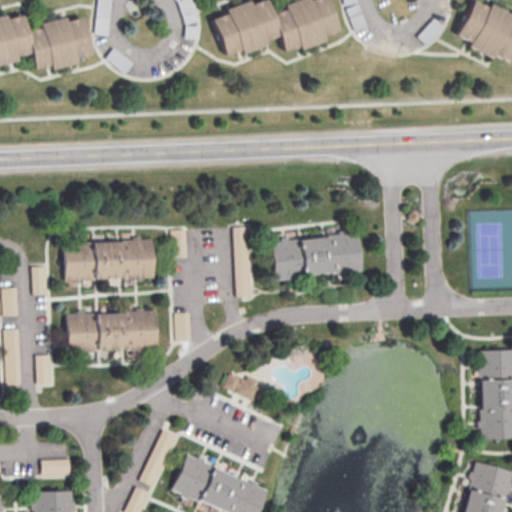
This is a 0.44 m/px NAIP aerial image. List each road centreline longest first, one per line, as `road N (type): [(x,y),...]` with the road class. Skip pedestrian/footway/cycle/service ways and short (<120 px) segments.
road 1 (residential): [(511,304),(279,317),(115,405),(0,416)]
road 2 (tertiary): [(511,137),(0,161)]
road 3 (residential): [(159,62),(181,41),(175,0),(109,8),(116,51),(159,62)]
road 4 (residential): [(0,248),(23,274),(30,415)]
road 5 (residential): [(389,143),(394,290),(416,306)]
road 6 (residential): [(416,306),(434,287),(429,141)]
